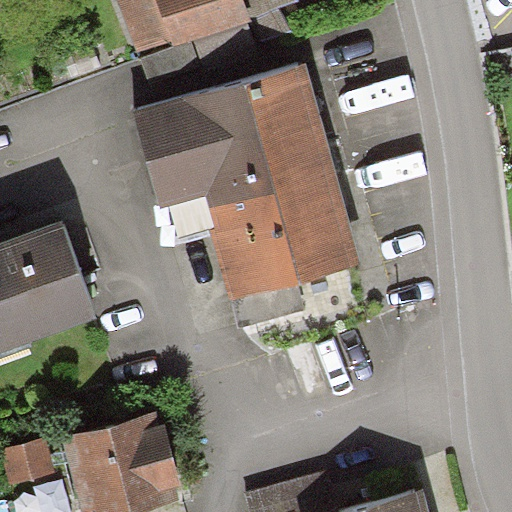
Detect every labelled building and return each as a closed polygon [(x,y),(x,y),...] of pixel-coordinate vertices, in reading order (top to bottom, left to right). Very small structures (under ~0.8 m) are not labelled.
[(169,36),(156,0),(121,0),(119,1),(135,48),(169,36)] [(156,0),(169,36),(172,43),(242,19),(248,17),(241,0),(156,0)] [(254,53),(242,19),(172,43),(139,54),(150,88),(254,53)] [(299,66),(132,115),(161,211),(205,198),(236,300),(358,264),(330,168),(299,66)] [(211,219),(174,224),(177,252),(215,247),(211,219)] [(0,247),(0,356),(101,319),(66,224),(0,247)] [(67,440),(85,511),(146,511),(181,503),(159,416),(67,440)] [(49,443),(2,454),(9,486),(56,475),(49,443)] [(243,493),(248,511),(427,511),(421,492),(355,511),(304,511),(295,480),(243,493)]
